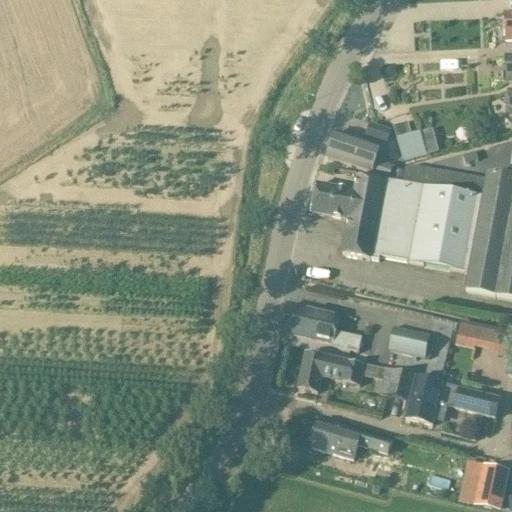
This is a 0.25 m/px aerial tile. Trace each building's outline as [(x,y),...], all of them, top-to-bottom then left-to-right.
[(511,15),(503,16),(505,44),(511,43),(511,15)] [(364,139),(387,146),(392,132),(370,124),(364,139)] [(420,133),(397,141),(396,141),(403,165),(427,158),(420,133)] [(393,168),(376,162),(380,151),(335,135),(326,161),(371,177),(371,176),(388,182),(393,168)] [(424,148),(427,158),(438,154),(436,145),(424,148)] [(358,178),(354,195),(355,195),(349,224),(348,224),(341,259),(369,264),(369,263),(378,265),(379,261),(469,277),(466,296),(511,304),(511,181),(488,177),(487,182),(413,168),(406,171),(403,188),(399,187),(391,185),(387,185),(358,178)] [(391,185),(399,187),(402,173),(393,172),(391,185)] [(355,195),(354,195),(317,186),(311,215),(348,224),(349,224),(355,195)] [(341,318),(294,306),(286,336),(332,348),(331,351),(358,357),(361,341),(336,335),(341,318)] [(458,327),(455,348),(497,354),(500,332),(458,327)] [(425,362),(425,360),(427,350),(430,339),(394,331),(389,354),(425,362)] [(326,360),(306,356),(298,391),(318,396),(321,380),(343,385),(343,386),(359,389),(364,367),(326,359),(326,360)] [(411,381),(393,376),(388,398),(406,402),(411,381)] [(500,402),(457,392),(416,382),(406,422),(433,428),(434,424),(444,426),(448,410),(452,411),(495,421),(500,402)] [(373,454),(374,453),(388,458),(393,445),(377,441),(362,436),(319,423),(310,451),(353,464),(357,449),(373,454)] [(475,508),(493,511),(500,511),(509,475),(483,469),(475,508)]
